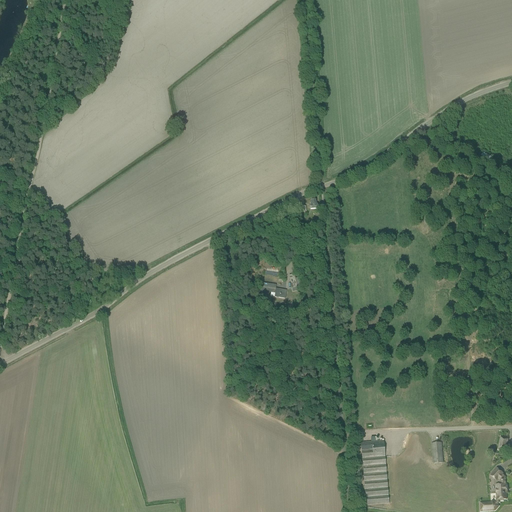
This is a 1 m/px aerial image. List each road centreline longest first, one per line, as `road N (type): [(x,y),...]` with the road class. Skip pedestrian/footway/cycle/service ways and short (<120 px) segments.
road 1 (unclassified): [(321,186),(168,262),(0,364)]
road 2 (track): [(65,0),(0,345)]
road 3 (unclassified): [(321,186),(368,166),(460,102),(511,82)]
